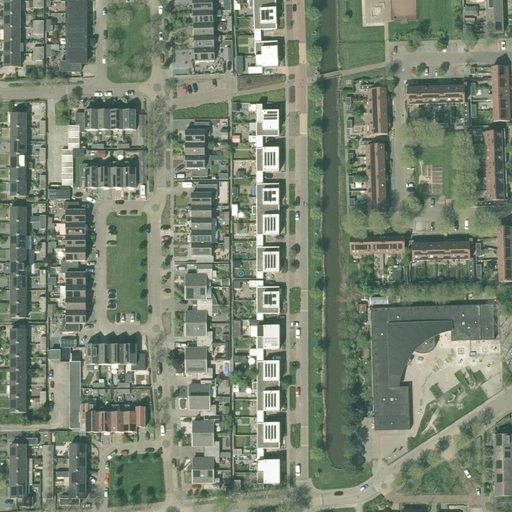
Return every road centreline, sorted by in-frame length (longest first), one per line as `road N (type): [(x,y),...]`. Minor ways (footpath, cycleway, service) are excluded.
road 1 (residential): [(302,503),(298,0)]
road 2 (residential): [(511,211),(401,215),(396,64),(511,57)]
road 3 (residential): [(155,208),(101,207),(102,328),(156,328)]
road 4 (residential): [(99,511),(102,449),(166,444)]
road 5 (residential): [(155,208),(156,87)]
road 6 (residential): [(156,328),(155,208)]
